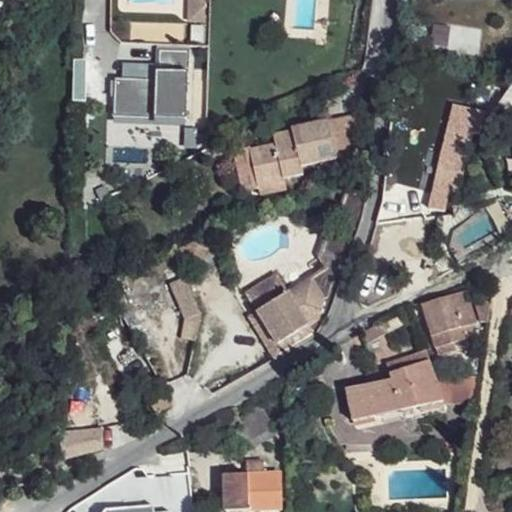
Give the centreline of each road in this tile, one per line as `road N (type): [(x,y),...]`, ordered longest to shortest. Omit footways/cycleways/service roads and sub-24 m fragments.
road 1 (residential): [(346,326),(32,511)]
road 2 (residential): [(383,0),(376,203),(346,326)]
road 3 (unknown): [(502,260),(470,511)]
road 4 (unknown): [(98,0),(91,191)]
road 5 (residential): [(346,326),(511,254)]
